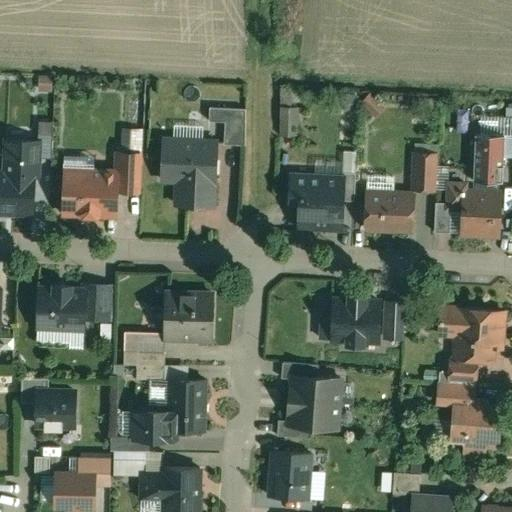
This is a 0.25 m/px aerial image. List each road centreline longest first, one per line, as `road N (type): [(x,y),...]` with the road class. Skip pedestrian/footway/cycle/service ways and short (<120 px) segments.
road 1 (residential): [(251,258),(511,267)]
road 2 (track): [(252,0),(259,113),(251,258)]
road 3 (residential): [(236,511),(251,258)]
road 4 (residential): [(0,244),(251,258)]
